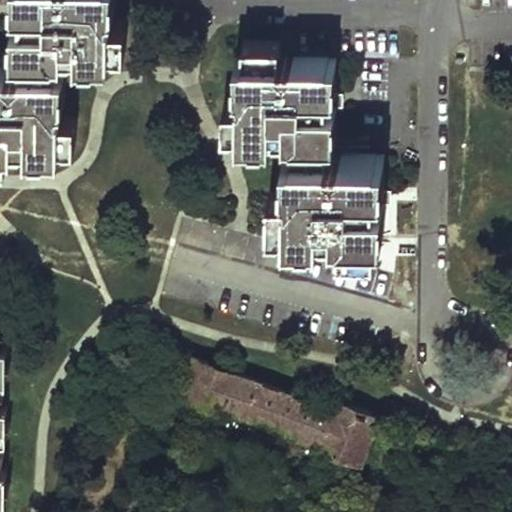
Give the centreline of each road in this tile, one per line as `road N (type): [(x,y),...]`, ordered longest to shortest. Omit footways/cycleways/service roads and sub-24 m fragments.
road 1 (residential): [(438,0),(426,304),(438,328)]
road 2 (residential): [(438,328),(428,353),(433,370),(462,389),(479,386),(497,367),(498,341),(470,318),(451,320)]
